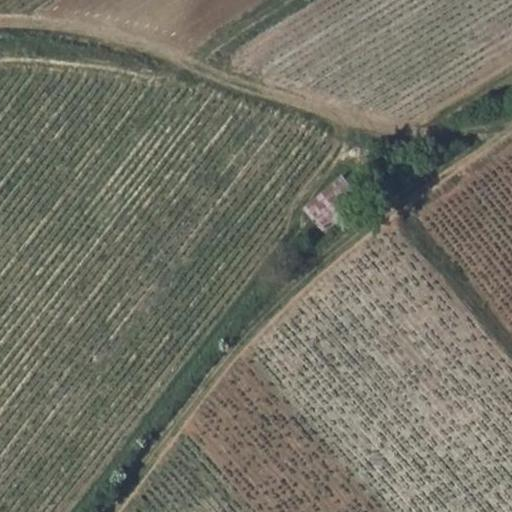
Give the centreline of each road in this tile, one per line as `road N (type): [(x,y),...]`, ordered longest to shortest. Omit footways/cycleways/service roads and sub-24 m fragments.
road 1 (track): [(511,123),(348,233),(245,322),(106,511)]
road 2 (track): [(0,24),(82,29),(401,129),(501,130)]
